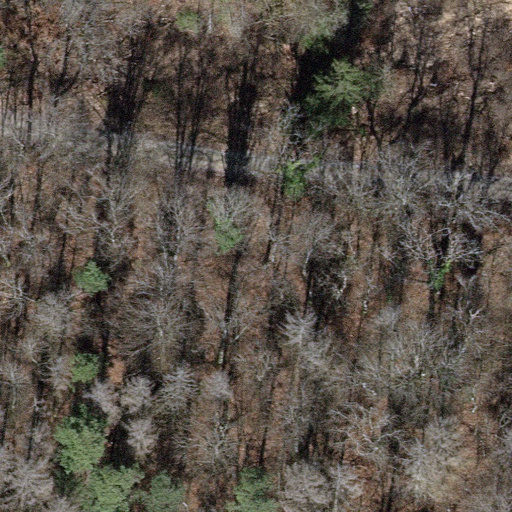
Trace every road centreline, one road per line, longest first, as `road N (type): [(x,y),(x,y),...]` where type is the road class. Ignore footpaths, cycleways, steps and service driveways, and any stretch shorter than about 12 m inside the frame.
road 1 (track): [(511,188),(70,139),(0,119)]
road 2 (track): [(161,151),(511,4)]
